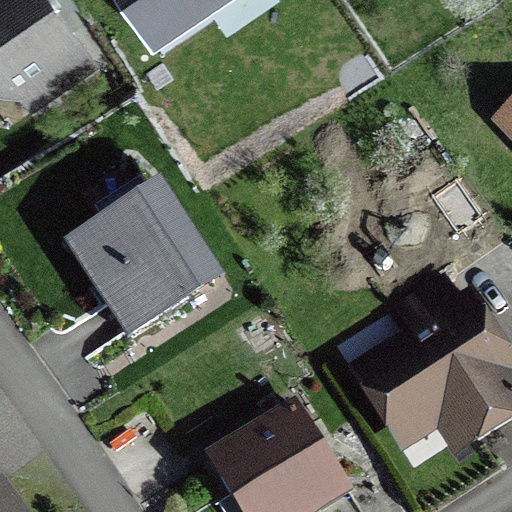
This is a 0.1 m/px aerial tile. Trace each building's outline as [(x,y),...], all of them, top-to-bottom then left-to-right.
[(71,46),(39,0),(0,0),(0,82),(12,85),(71,46)] [(225,0),(119,0),(153,49),(225,0)] [(236,123),(273,101),(241,46),(204,68),(236,123)] [(511,112),(498,125),(511,140),(511,112)] [(150,192),(66,246),(126,340),(210,285),(150,192)] [(392,421),(426,400),(454,443),(511,405),(511,394),(460,313),(363,375),(392,421)] [(291,410),(206,462),(227,496),(237,490),(251,511),(313,511),(343,494),(291,410)]
